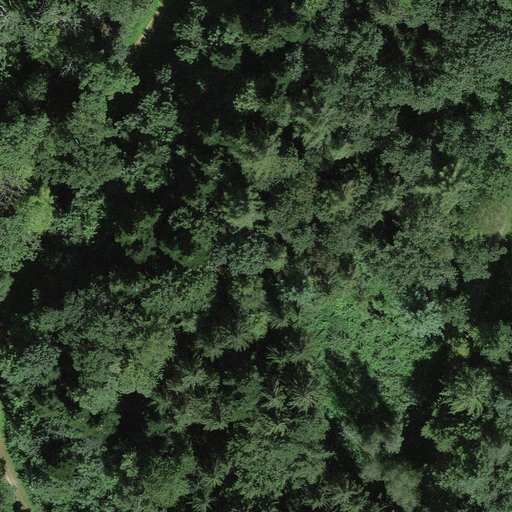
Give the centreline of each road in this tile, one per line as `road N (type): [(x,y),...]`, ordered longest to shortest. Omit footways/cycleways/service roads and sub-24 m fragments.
road 1 (track): [(163,0),(39,206),(0,321)]
road 2 (track): [(433,511),(440,410),(457,338),(478,260),(511,182)]
